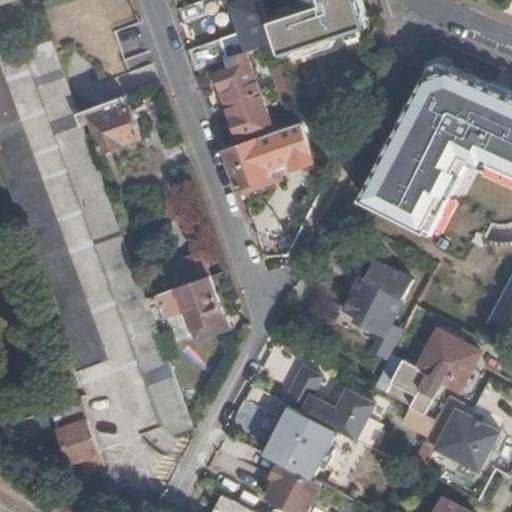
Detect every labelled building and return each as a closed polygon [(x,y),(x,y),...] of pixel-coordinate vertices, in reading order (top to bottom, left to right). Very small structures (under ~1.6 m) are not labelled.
[(293,81),(296,90),(349,72),(350,67),(340,36),(379,23),(371,0),(306,0),(319,41),(284,54),(286,64),(293,81)] [(176,435),(197,427),(174,366),(150,298),(132,251),(108,185),(86,123),(81,110),(55,39),(0,57),(0,171),(7,191),(42,285),(83,397),(84,402),(102,451),(164,427),(176,435)] [(222,39),(193,48),(200,68),(230,58),(222,39)] [(249,51),(230,58),(233,68),(221,72),(231,103),(263,92),(249,51)] [(511,87),(459,62),(428,67),(364,197),(430,229),(468,152),(511,173),(511,87)] [(273,69),(279,86),(293,81),(286,64),(273,69)] [(284,103),(299,100),(296,90),(293,81),(279,86),(284,103)] [(263,92),(231,103),(241,132),(273,121),(263,92)] [(130,105),(127,95),(81,110),(86,123),(94,120),(107,151),(144,135),(133,104),(130,105)] [(228,147),(241,186),(282,173),(280,163),(293,159),(290,152),(314,145),(306,122),(228,147)] [(198,228),(206,250),(221,244),(213,222),(198,228)] [(171,263),(180,287),(210,276),(212,276),(203,251),(171,263)] [(385,337),(413,284),(376,264),(366,282),(359,296),(353,298),(347,312),(370,323),(372,330),(385,337)] [(225,318),(210,276),(180,287),(159,295),(167,314),(190,306),(199,329),(225,318)] [(359,296),(366,282),(362,280),(353,298),(359,296)] [(225,318),(199,329),(201,336),(229,326),(225,318)] [(447,380),(464,389),(485,350),(443,328),(423,367),(447,380)] [(423,367),(407,359),(390,393),(429,414),(447,380),(423,367)] [(325,376),(306,366),(287,401),(292,403),(285,416),(283,428),(279,434),(273,440),(266,453),(281,460),(272,476),(278,479),(268,498),(294,511),(309,511),(324,484),(315,480),(322,466),(328,469),(339,447),(334,444),(340,431),(359,441),(379,404),(351,389),(340,409),(315,396),(325,376)] [(98,497),(122,488),(102,451),(84,402),(66,407),(72,427),(62,430),(74,463),(82,461),(87,473),(90,473),(98,497)] [(505,430),(461,406),(441,444),(485,468),(505,430)] [(271,430),(273,440),(279,434),(283,428),(285,416),(275,424),(271,430)] [(232,484),(248,492),(257,471),(241,464),(232,484)] [(268,511),(226,491),(215,511),(268,511)] [(439,511),(474,511),(448,497),(439,511)]
